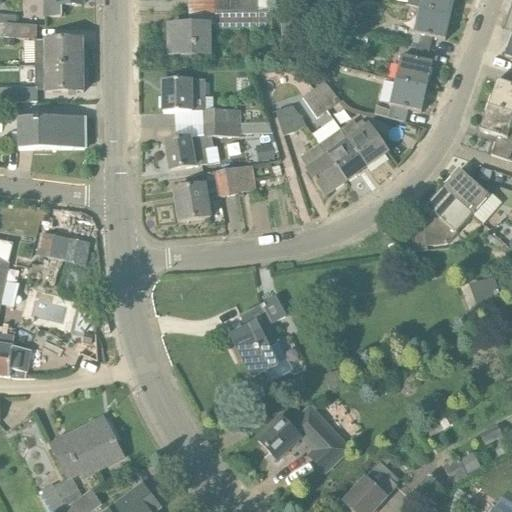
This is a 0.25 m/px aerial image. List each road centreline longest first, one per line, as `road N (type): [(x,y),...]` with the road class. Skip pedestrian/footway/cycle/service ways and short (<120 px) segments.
road 1 (residential): [(123,262),(310,240),(386,204),(448,128),(492,0)]
road 2 (tertiary): [(242,511),(178,441),(157,401),(141,367),(123,262)]
road 3 (tertiary): [(119,199),(116,0)]
